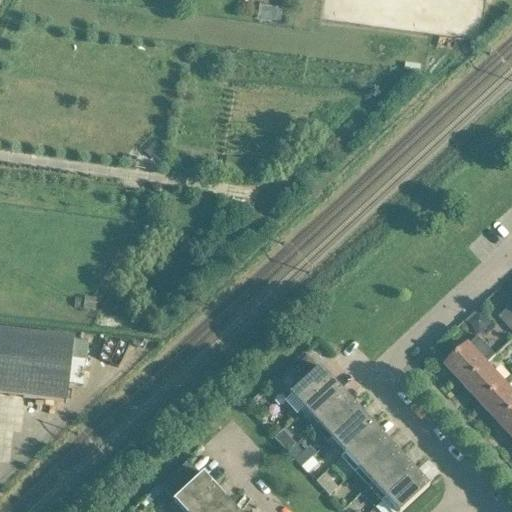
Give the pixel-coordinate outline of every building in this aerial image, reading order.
[(257,174),(278,174),(278,166),(258,165),(257,174)] [(511,332),(511,310),(511,309),(499,319),(511,332)] [(0,396),(67,404),(69,386),(83,388),(88,343),(0,332),(0,396)] [(464,387),(487,366),(470,347),(446,368),(464,387)] [(482,406),(505,385),(487,366),(464,387),(482,406)] [(303,413),(334,385),(319,369),(288,397),(303,413)] [(317,428),(347,399),(334,385),(303,413),(317,428)] [(499,425),(511,412),(511,392),(505,385),(482,406),(499,425)] [(330,443),(361,414),(347,399),(317,428),(330,443)] [(511,438),(511,412),(499,425),(511,438)] [(53,429),(61,438),(80,422),(73,413),(53,429)] [(344,457),(375,429),(361,414),(330,443),(344,457)] [(357,472),(388,443),(375,429),(344,457),(357,472)] [(52,433),(33,449),(40,458),(59,441),(52,433)] [(286,437),(279,445),(288,454),(295,446),(286,437)] [(371,487),(402,459),(388,443),(357,472),(371,487)] [(288,454),(287,455),(294,463),(295,462),(303,454),(295,446),(288,454)] [(384,501),(415,473),(402,459),(371,487),(384,501)] [(179,511),(197,511),(218,493),(203,476),(201,478),(188,463),(160,488),(174,503),(172,504),(179,511)] [(415,473),(384,501),(394,511),(402,511),(429,488),(415,473)] [(224,511),(231,506),(218,493),(197,511),(224,511)]
